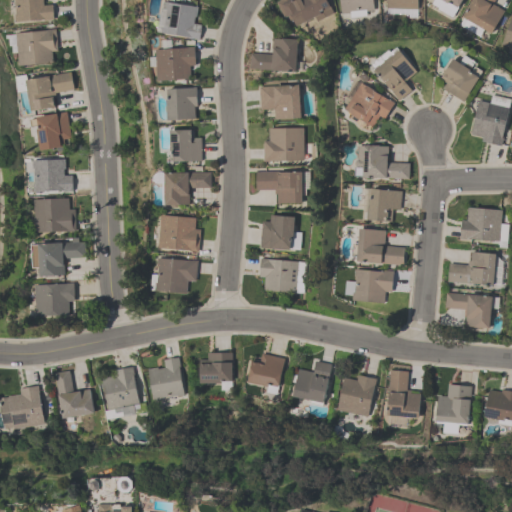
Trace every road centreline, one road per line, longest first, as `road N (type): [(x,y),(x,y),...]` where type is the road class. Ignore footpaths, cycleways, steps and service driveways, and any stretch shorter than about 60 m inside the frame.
road 1 (residential): [(0,351),(227,322),(511,365)]
road 2 (residential): [(89,0),(118,338)]
road 3 (residential): [(227,322),(227,38),(243,0)]
road 4 (residential): [(426,132),(420,353)]
